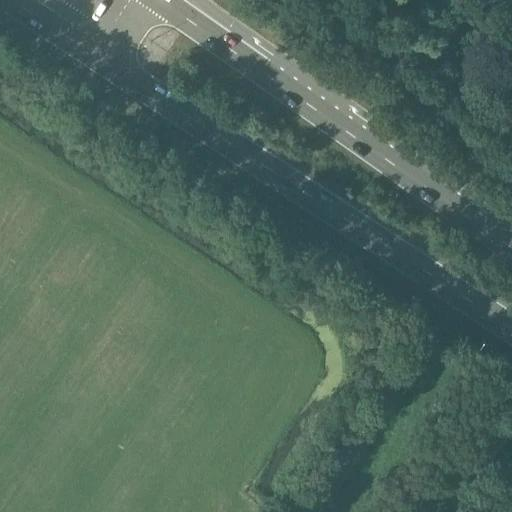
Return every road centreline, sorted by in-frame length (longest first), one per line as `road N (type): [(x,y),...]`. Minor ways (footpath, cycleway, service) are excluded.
road 1 (trunk): [(92,53),(511,332)]
road 2 (trunk): [(511,249),(161,0)]
road 3 (residential): [(511,163),(343,0)]
